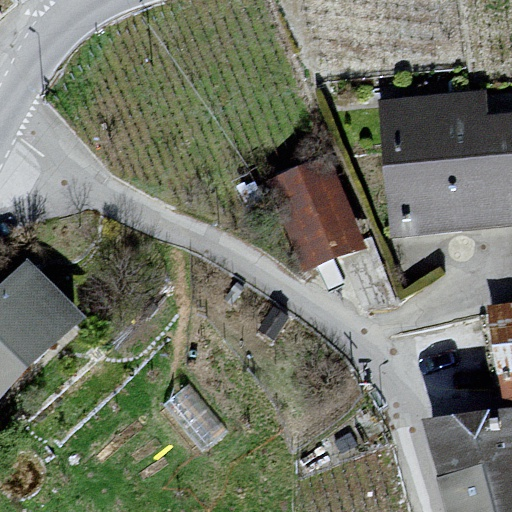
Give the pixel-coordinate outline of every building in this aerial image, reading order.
[(511,90),(388,101),(399,234),(511,224),(511,90)] [(267,184),(306,274),(371,246),(332,156),(267,184)] [(0,418),(95,320),(34,261),(0,296),(0,418)] [(511,303),(492,307),(511,400),(511,303)] [(469,420),(431,421),(460,511),(511,511),(511,435),(492,441),(469,420)]
